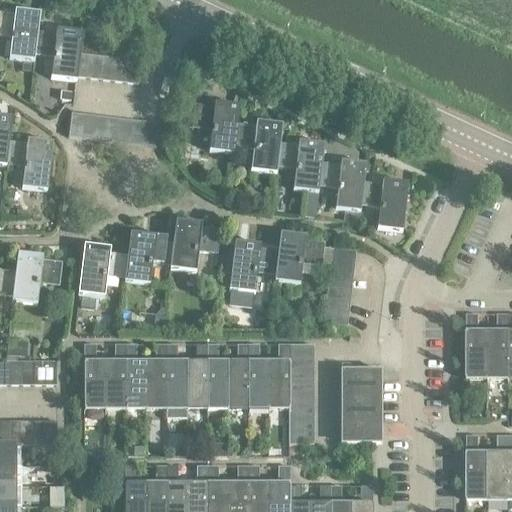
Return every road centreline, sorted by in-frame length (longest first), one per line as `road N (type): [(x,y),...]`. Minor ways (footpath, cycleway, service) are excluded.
road 1 (residential): [(422,511),(423,449),(411,409),(418,289),(484,145)]
road 2 (tertiary): [(484,145),(176,0)]
